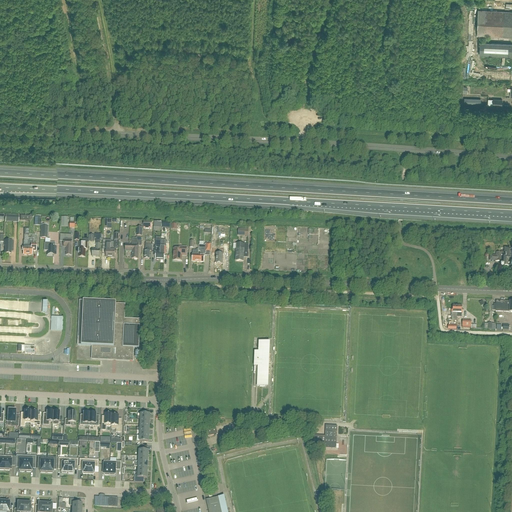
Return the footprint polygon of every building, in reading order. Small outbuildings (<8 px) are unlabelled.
[(511,37),(511,11),(478,10),(477,36),(511,37)] [(508,56),(511,56),(511,44),(480,42),(479,55),(508,56)] [(248,231),(248,228),(240,227),(240,230),(238,230),(238,236),(248,237),(249,231),(248,231)] [(28,245),(28,256),(32,256),(32,252),(36,252),(36,243),(33,243),(34,239),(28,239),(28,245)] [(100,240),(97,239),(96,250),(93,250),(92,257),(100,258),(100,250),(100,240)] [(142,247),(142,239),(136,239),(136,246),(125,245),(125,252),(132,252),(132,259),(138,260),(139,247),(142,247)] [(13,252),(14,242),(12,242),(12,241),(4,241),(4,246),(5,246),(5,254),(6,254),(6,255),(8,255),(8,254),(11,254),(11,252),(13,252)] [(45,243),(44,252),(47,252),(47,256),(53,257),(53,255),(54,255),(56,255),(57,253),(57,248),(55,248),(56,244),(45,243)] [(87,250),(87,244),(80,243),(80,249),(79,249),(79,254),(80,254),(80,258),(85,258),(86,250),(87,250)] [(200,252),(200,255),(199,255),(198,255),(198,263),(204,263),(204,256),(206,254),(206,252),(210,252),(211,245),(207,244),(205,246),(199,245),(199,250),(198,252),(199,252),(200,252)] [(233,244),(233,249),(236,249),(236,262),(243,262),(243,255),(244,256),(244,252),(248,253),(249,245),(240,245),(236,245),(233,244)] [(186,257),(187,248),(179,248),(179,250),(174,249),(173,261),(181,262),(182,256),(186,257)] [(213,248),(212,256),(216,256),(216,264),(223,264),(223,249),(213,248)] [(504,258),(511,259),(511,254),(511,253),(511,248),(504,249),(504,253),(501,253),(496,253),(496,256),(490,256),(490,262),(501,262),(501,256),(504,256),(504,258)] [(511,258),(511,259),(504,258),(504,264),(502,264),(501,267),(504,268),(509,268),(509,270),(511,270),(511,258)] [(139,349),(141,320),(125,319),(126,305),(116,304),(116,303),(80,301),(78,346),(92,347),(91,359),(133,361),(134,349),(139,349)] [(62,331),(62,318),(51,318),(51,321),(52,321),(52,319),(57,319),(57,322),(59,322),(59,325),(61,325),(60,331),(62,331)] [(257,387),(265,387),(265,375),(270,375),(270,366),(266,365),(266,363),(270,364),(271,355),(266,354),(267,342),(259,341),(259,353),(255,353),(254,367),(258,367),(257,387)] [(24,353),(24,354),(35,355),(35,347),(18,346),(18,352),(24,353)] [(9,410),(8,410),(8,418),(7,418),(7,422),(8,422),(8,423),(12,423),(12,427),(18,427),(18,419),(15,419),(15,411),(14,411),(14,410),(9,410)] [(31,413),(31,412),(24,411),(24,420),(21,420),(20,427),(25,428),(25,423),(30,424),(31,413)] [(52,423),(53,412),(52,412),(52,411),(48,411),(47,412),(47,414),(46,419),(43,419),(43,426),(49,426),(49,422),(52,423)] [(30,424),(30,425),(36,425),(36,427),(40,427),(40,421),(37,420),(37,413),(31,413),(30,424)] [(68,420),(65,420),(65,426),(70,426),(70,423),(75,424),(76,414),(68,413),(68,420)] [(89,427),(90,414),(89,414),(89,413),(84,413),(84,414),(83,414),(83,421),(80,421),(80,426),(89,427)] [(91,414),(90,414),(89,427),(99,427),(99,421),(96,421),(97,415),(95,414),(95,413),(91,413),(91,414)] [(107,427),(111,427),(112,427),(112,416),(112,415),(106,415),(105,424),(102,424),(102,431),(106,431),(107,427)] [(119,417),(112,416),(112,427),(111,427),(111,430),(116,430),(116,433),(121,433),(122,424),(118,424),(119,417)] [(322,444),(322,445),(325,445),(324,445),(324,449),(336,449),(337,427),(325,426),(325,436),(322,436),(322,444)] [(206,438),(218,435),(216,427),(204,430),(206,438)] [(37,440),(37,448),(40,449),(40,444),(42,444),(47,444),(47,441),(43,441),(37,440)] [(24,472),(25,472),(26,457),(16,456),(16,464),(19,464),(19,471),(20,472),(20,473),(24,473),(24,472)] [(36,457),(26,457),(25,472),(26,472),(26,473),(31,473),(31,472),(32,472),(32,464),(35,465),(36,457)] [(40,472),(40,473),(46,474),(47,458),(37,457),(37,465),(40,465),(40,472)] [(56,466),(56,458),(47,458),(46,474),(52,474),(52,473),(53,473),(53,466),(56,466)] [(67,473),(68,459),(58,459),(58,466),(61,466),(61,473),(62,473),(62,474),(66,474),(66,473),(67,473)] [(77,460),(68,459),(67,473),(68,473),(68,474),(73,475),(73,473),(74,474),(74,466),(77,466),(77,460)] [(83,475),(88,475),(89,460),(79,460),(79,467),(82,467),(82,474),(83,474),(83,475)] [(98,461),(89,460),(88,475),(94,475),(94,474),(95,475),(95,468),(98,468),(98,461)] [(147,479),(147,473),(138,473),(138,476),(134,476),(134,483),(144,483),(144,479),(147,479)] [(227,511),(224,497),(219,498),(219,497),(218,498),(219,498),(206,501),(208,511),(227,511)] [(95,498),(95,507),(117,508),(118,499),(95,498)] [(6,502),(3,502),(2,511),(12,511),(12,510),(9,510),(10,502),(9,502),(6,501),(6,502)] [(71,509),(71,510),(81,510),(82,504),(76,504),(77,501),(70,501),(70,506),(72,506),(72,509),(71,509)] [(23,511),(24,503),(23,503),(23,502),(19,502),(19,503),(18,503),(17,510),(14,510),(14,511),(23,511)] [(24,503),(23,511),(33,511),(33,510),(30,510),(31,504),(29,504),(29,502),(26,502),(26,503),(24,503)]
